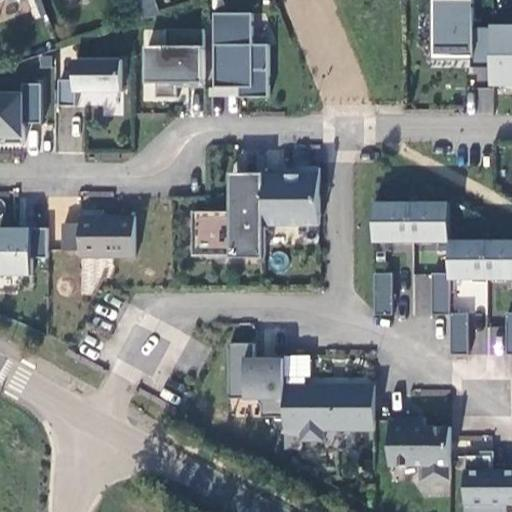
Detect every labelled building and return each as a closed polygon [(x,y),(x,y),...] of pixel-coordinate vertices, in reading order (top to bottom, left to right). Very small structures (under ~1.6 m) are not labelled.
[(160,0),(155,0),(141,5),(147,19),(158,16),(165,13),(160,0)] [(490,67),(490,27),(469,27),(468,0),(430,0),(430,57),(467,57),(467,67),(490,67)] [(248,14),(210,14),(210,88),(235,88),(235,98),(265,98),(265,45),(248,45),(248,14)] [(511,25),(490,25),(490,27),(490,67),(490,85),(511,85),(511,25)] [(200,30),(163,30),(163,47),(143,47),(143,84),(153,84),(153,98),(174,98),(173,88),(173,83),(174,83),(183,83),(183,88),(200,88),(200,30)] [(71,81),(55,81),(55,107),(72,107),(72,93),(118,93),(118,61),(70,61),(71,81)] [(39,125),(39,85),(19,85),(19,95),(0,95),(0,135),(1,135),(1,145),(20,145),(20,125),(39,125)] [(492,87),(477,87),(477,112),(492,112),(492,87)] [(297,175),(261,175),(261,225),(315,225),(315,168),(297,169),(297,175)] [(261,175),(231,175),(231,212),(188,212),(188,244),(204,245),(204,256),(233,257),(233,244),(259,244),(259,256),(261,257),(261,225),(261,175)] [(408,202),(370,202),(370,241),(408,241),(408,202)] [(446,202),(408,202),(408,241),(446,241),(446,240),(446,202)] [(132,258),(131,217),(76,217),(77,224),(59,224),(59,251),(77,251),(77,258),(132,258)] [(44,229),(0,228),(0,276),(29,276),(28,259),(44,259),(44,229)] [(511,239),(483,240),(483,279),(511,278),(511,239)] [(483,240),(446,240),(446,241),(446,272),(446,279),(483,279),(483,240)] [(83,264),(80,294),(97,296),(100,265),(83,264)] [(446,272),(428,273),(428,314),(446,314),(446,312),(446,279),(446,272)] [(388,273),(370,273),(371,314),(388,314),(388,273)] [(464,312),(446,312),(446,314),(446,354),(464,354),(464,312)] [(511,312),(502,312),(502,354),(511,353),(511,312)] [(262,418),(285,418),(285,387),(285,360),(268,360),(268,365),(255,365),(255,345),(230,345),(230,400),(256,400),(262,406),(262,418)] [(375,432),(375,387),(285,387),(285,418),(285,433),(292,437),(302,437),(303,442),(324,442),(324,432),(375,432)] [(406,419),(386,419),(386,465),(418,465),(418,480),(446,480),(446,427),(406,427),(406,419)] [(488,455),(461,455),(461,511),(502,511),(503,504),(511,503),(511,469),(488,470),(488,455)]
